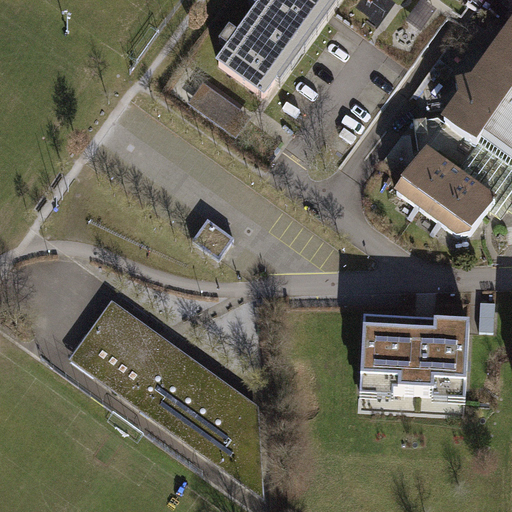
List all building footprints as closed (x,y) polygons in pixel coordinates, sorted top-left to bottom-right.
[(347,0),(270,0),(263,11),(253,4),(243,18),(252,25),(234,50),(224,44),(215,57),(224,64),(211,82),(262,118),(347,0)] [(511,15),(511,16),(511,21),(511,32),(469,92),(451,97),(453,116),(439,135),(511,187),(511,15)] [(204,88),(191,106),(236,139),(249,121),(204,88)] [(447,181),(423,164),(389,211),(414,228),(447,181)] [(471,198),(447,181),(414,228),(438,245),(471,198)] [(495,215),(471,198),(438,245),(450,254),(468,254),(495,215)] [(235,242),(209,223),(195,242),(193,245),(219,264),(222,261),(235,242)] [(113,303),(69,363),(265,507),(261,411),(113,303)] [(472,332),(359,326),(355,412),(398,414),(398,406),(426,408),(425,416),(467,418),(472,332)]
